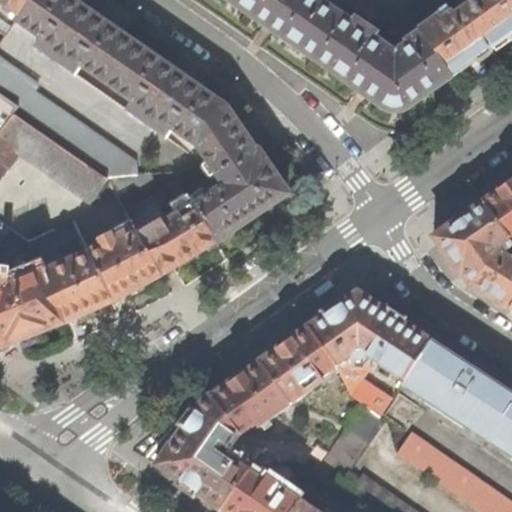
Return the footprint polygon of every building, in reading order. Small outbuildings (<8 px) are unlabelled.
[(0,0),(0,4),(18,17),(30,0),(0,0)] [(87,12),(69,0),(30,0),(18,17),(15,22),(41,39),(35,47),(75,74),(81,67),(106,85),(134,45),(87,12)] [(226,0),(261,24),(315,62),(345,18),(323,3),(325,0),(226,0)] [(508,36),(511,33),(511,0),(470,0),(472,1),(462,8),(491,48),(508,36)] [(472,61),(491,48),(462,8),(453,15),(450,12),(440,19),(436,16),(418,28),(421,34),(451,76),(472,61)] [(357,91),(385,110),(389,112),(393,113),(398,112),(404,110),(451,76),(421,34),(400,48),(397,54),(381,43),(384,38),(355,18),(352,23),(345,18),(315,62),(357,91)] [(175,73),(134,45),(106,85),(132,103),(126,110),(166,138),(172,130),(196,148),(224,109),(225,108),(175,73)] [(38,86),(0,58),(0,94),(19,108),(14,114),(107,179),(137,176),(134,162),(34,92),(38,86)] [(0,131),(14,114),(19,108),(0,94),(0,131)] [(256,156),(224,109),(196,148),(223,186),(200,201),(193,205),(217,244),(251,220),(287,195),(272,173),(259,154),(256,156)] [(108,181),(107,179),(14,114),(0,131),(0,175),(18,150),(78,193),(78,195),(90,203),(91,201),(92,202),(108,181)] [(143,176),(137,176),(107,179),(108,181),(124,210),(152,195),(143,176)] [(511,184),(506,189),(484,205),(511,244),(511,184)] [(178,267),(217,244),(193,205),(188,197),(171,206),(178,217),(164,225),(161,221),(138,235),(161,278),(166,275),(172,271),(178,267)] [(461,279),(511,311),(511,309),(511,261),(504,255),(511,249),(511,244),(484,205),(433,240),(447,260),(461,279)] [(18,208),(5,226),(11,230),(27,242),(28,243),(53,231),(18,208)] [(5,226),(0,222),(0,242),(1,244),(11,230),(5,226)] [(132,293),(161,278),(138,235),(131,222),(98,241),(101,246),(88,253),(112,303),(117,301),(125,296),(132,293)] [(75,319),(112,303),(88,253),(41,273),(62,325),(69,322),(75,319)] [(268,264),(263,257),(259,260),(249,266),(246,268),(249,272),(251,275),(268,264)] [(1,265),(0,273),(0,284),(9,285),(11,266),(1,265)] [(0,353),(3,354),(8,352),(11,349),(13,345),(15,344),(17,343),(62,325),(41,273),(40,272),(9,285),(0,284),(0,353)] [(312,294),(317,301),(331,291),(334,288),(331,285),(329,282),(326,284),(312,294)] [(334,310),(308,329),(335,369),(350,396),(362,405),(380,418),(387,407),(358,386),(374,364),(403,382),(404,381),(430,341),(361,289),(334,310)] [(283,346),(259,363),(290,406),(323,383),(320,380),(335,369),(308,329),(283,346)] [(511,394),(471,368),(430,341),(404,381),(429,398),(426,403),(464,427),(467,422),(511,450),(511,457),(511,458),(511,394)] [(235,380),(212,397),(240,436),(255,426),(258,429),(290,406),(259,363),(235,380)] [(187,487),(221,511),(249,471),(252,467),(247,463),(258,446),(255,438),(240,437),(240,436),(212,397),(200,405),(156,465),(187,487)] [(385,422),(380,418),(362,405),(313,474),(323,482),(338,461),(351,468),(377,433),(385,422)] [(511,511),(511,503),(411,433),(396,453),(480,511),(511,511)] [(222,511),(292,511),(300,501),(267,479),(264,482),(249,471),(221,511),(222,511)] [(381,488),(362,475),(358,480),(348,473),(342,480),(337,477),(329,486),(365,510),(381,488)] [(414,511),(381,488),(365,510),(366,511),(414,511)] [(315,511),(300,501),(292,511),(315,511)]
